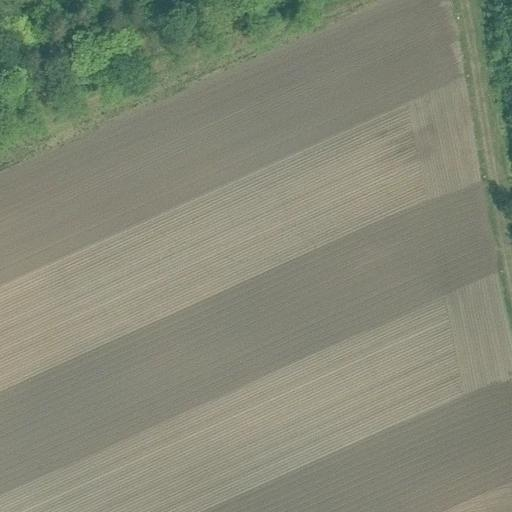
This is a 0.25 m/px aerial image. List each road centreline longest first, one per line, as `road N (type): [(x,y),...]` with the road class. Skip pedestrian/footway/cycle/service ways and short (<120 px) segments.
road 1 (track): [(280,0),(0,108)]
road 2 (track): [(511,271),(466,0)]
